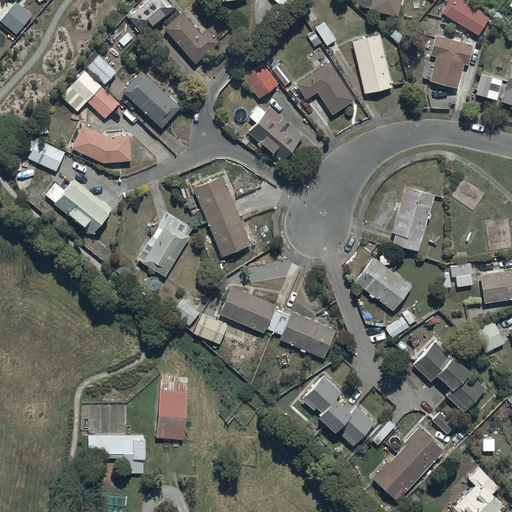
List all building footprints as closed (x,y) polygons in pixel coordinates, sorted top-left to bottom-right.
[(176,7),(169,0),(147,0),(128,16),(143,34),(153,25),(152,24),(165,13),(166,15),(176,7)] [(273,0),(283,8),(290,0),(273,0)] [(401,0),(360,0),(359,6),(370,8),(369,10),(398,16),(401,0)] [(447,0),(440,12),(476,35),(487,18),(458,0),(447,0)] [(0,19),(0,20),(15,34),(31,15),(22,7),(24,5),(19,1),(18,3),(15,1),(0,19)] [(180,10),(162,27),(195,63),(218,42),(206,29),(201,34),(180,10)] [(380,34),(351,41),(363,94),(392,87),(380,34)] [(428,80),(456,88),(462,64),(466,65),(471,44),(433,34),(428,55),(435,57),(428,80)] [(85,67),(104,84),(116,71),(98,54),(85,67)] [(296,81),(293,83),(304,100),(317,92),(332,115),(354,99),(327,59),(295,80),(296,81)] [(284,86),(293,79),(280,62),(279,63),(276,60),(269,65),(272,68),(271,69),(284,86)] [(511,61),(510,61),(499,101),(511,104),(511,61)] [(242,77),(259,98),(278,83),(261,62),(242,77)] [(60,95),(76,111),(101,86),(84,70),(60,95)] [(121,91),(160,128),(180,107),(140,70),(121,91)] [(501,80),(480,74),(474,94),(495,100),(501,80)] [(101,87),(87,101),(104,118),(118,103),(101,87)] [(281,160),(302,135),(269,106),(264,111),(257,105),(248,115),(255,122),(247,132),(258,142),(256,144),(262,149),(265,146),(281,160)] [(71,148),(102,163),(131,160),(129,135),(107,136),(82,124),(71,148)] [(28,159),(55,171),(63,151),(37,140),(38,138),(25,132),(19,146),(32,151),(28,159)] [(221,175),(192,188),(221,256),(251,243),(221,175)] [(43,195),(91,233),(111,209),(74,178),(64,190),(54,181),(43,195)] [(387,241),(417,250),(427,218),(429,218),(430,213),(429,213),(434,194),(404,185),(387,241)] [(136,259),(164,276),(189,236),(187,235),(192,228),(166,212),(158,225),(157,225),(156,225),(155,225),(154,225),(153,225),(152,225),(151,226),(150,226),(150,227),(149,227),(149,228),(148,229),(148,230),(148,231),(148,232),(148,233),(148,234),(148,235),(149,235),(149,236),(149,237),(150,237),(136,259)] [(354,280),(392,310),(411,286),(373,256),(354,280)] [(450,276),(471,273),(469,263),(449,266),(450,276)] [(478,273),(482,303),(511,298),(511,265),(502,267),(502,269),(500,270),(499,267),(478,270),(478,273)] [(229,285),(217,314),(262,333),(274,304),(229,285)] [(183,299),(172,313),(188,326),(199,312),(183,299)] [(386,329),(373,336),(377,342),(388,336),(389,338),(409,326),(408,325),(415,322),(408,310),(401,313),(403,316),(394,321),(392,319),(383,324),(386,329)] [(334,330),(290,312),(279,340),(300,349),(299,351),(304,353),(304,351),(322,359),(334,330)] [(227,324),(201,314),(194,333),(220,343),(227,324)] [(434,340),(411,365),(429,381),(434,375),(450,389),(444,396),(461,412),(483,388),(466,373),(468,371),(451,356),(448,359),(442,354),(445,351),(434,340)] [(342,391),(323,374),(301,399),(314,410),(315,408),(321,413),(317,417),(335,433),(337,430),(353,444),(374,422),(356,406),(351,411),(336,398),(342,391)] [(188,378),(161,375),(155,438),(182,440),(188,378)] [(454,425),(439,411),(431,419),(447,433),(454,425)] [(388,420),(371,438),(377,444),(395,425),(388,420)] [(386,458),(370,476),(373,479),(365,487),(391,511),(399,502),(397,500),(442,450),(416,426),(400,442),(403,445),(389,461),(386,458)] [(143,434),(88,434),(87,472),(142,472),(143,434)] [(473,485),(446,511),(447,511),(500,511),(501,511),(498,509),(502,505),(490,493),(497,487),(478,467),(466,479),(473,485)] [(127,495),(104,494),(103,511),(106,511),(123,511),(124,506),(127,506),(127,495)]
